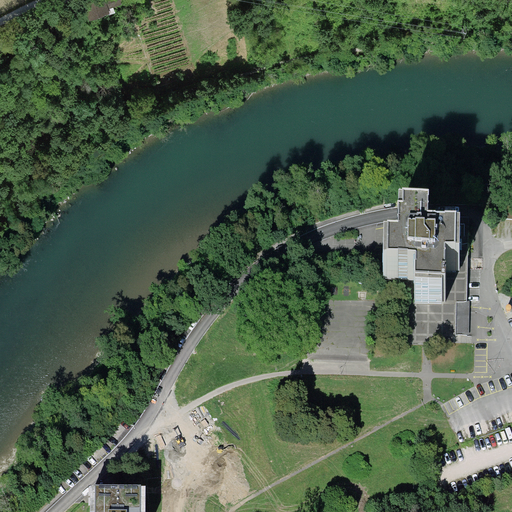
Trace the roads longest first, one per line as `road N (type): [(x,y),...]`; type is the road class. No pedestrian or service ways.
road 1 (residential): [(486,305),(481,232),(470,216),(401,216),(308,239),(263,264),(182,357),(132,437),(56,511)]
road 2 (track): [(0,169),(47,137),(118,114)]
